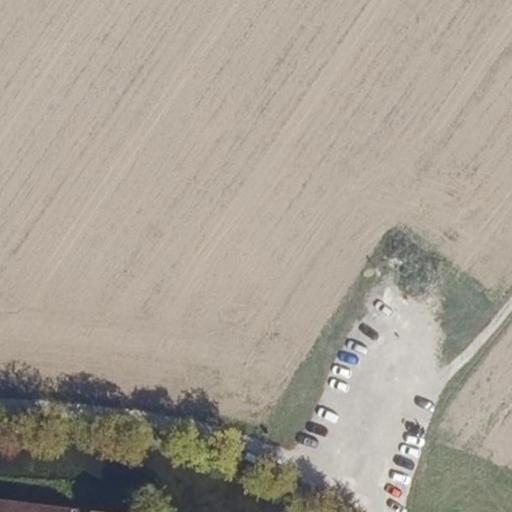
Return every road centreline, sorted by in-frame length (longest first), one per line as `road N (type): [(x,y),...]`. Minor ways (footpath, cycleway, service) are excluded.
road 1 (track): [(0,407),(121,419),(267,458),(346,511)]
road 2 (track): [(380,511),(511,346)]
